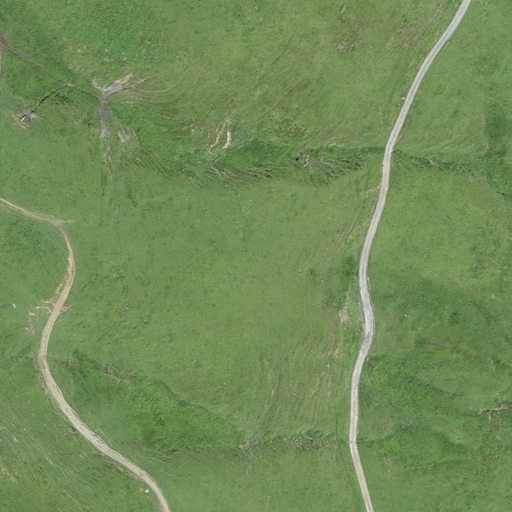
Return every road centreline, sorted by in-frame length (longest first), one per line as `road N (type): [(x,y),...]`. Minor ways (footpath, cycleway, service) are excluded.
road 1 (track): [(372,511),(354,439),(359,369),(374,320),(366,251),(414,91),(469,0)]
road 2 (track): [(0,122),(56,185),(72,232),(70,286),(44,342),(51,383),(88,431),(155,484),(168,511)]
